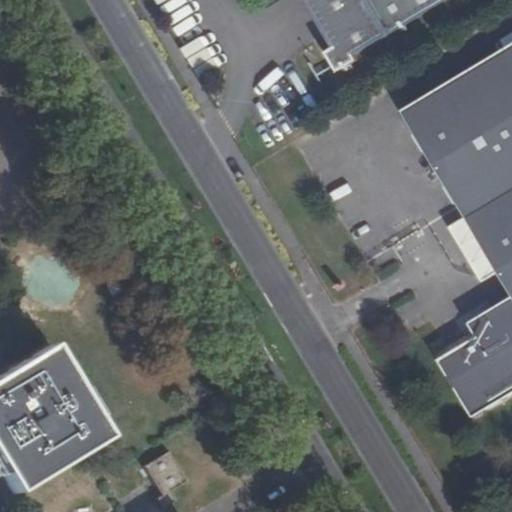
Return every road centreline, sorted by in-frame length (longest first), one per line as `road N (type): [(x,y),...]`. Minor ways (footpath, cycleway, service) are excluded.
road 1 (secondary): [(415,511),(105,0)]
road 2 (secondary): [(88,96),(337,511)]
road 3 (unknown): [(511,34),(389,116),(381,140),(389,171),(436,263),(315,346)]
road 4 (unknown): [(226,0),(262,59),(260,80),(208,170)]
road 5 (residential): [(0,204),(37,132),(88,96)]
